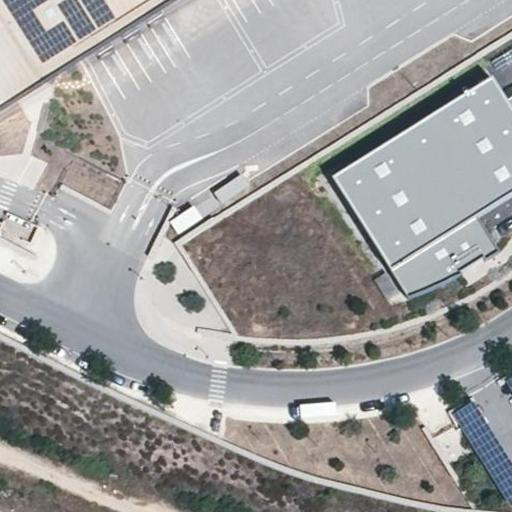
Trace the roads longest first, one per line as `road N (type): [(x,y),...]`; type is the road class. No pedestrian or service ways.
road 1 (residential): [(0,288),(171,369),(218,380),(396,376),(511,326)]
road 2 (track): [(0,459),(117,511)]
